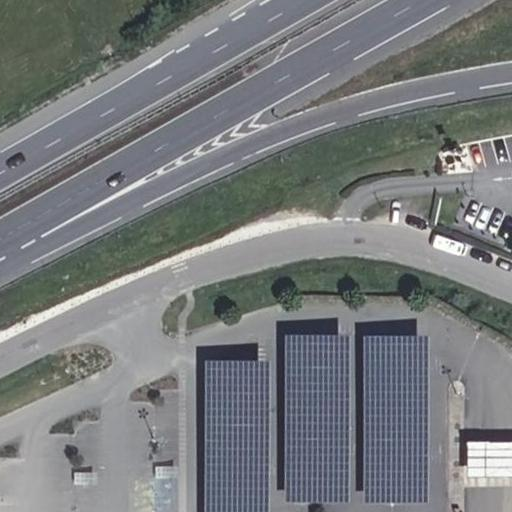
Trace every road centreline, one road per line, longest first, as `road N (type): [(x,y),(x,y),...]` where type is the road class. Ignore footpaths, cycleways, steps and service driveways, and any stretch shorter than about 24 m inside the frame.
road 1 (trunk): [(0,267),(261,136),(424,83),(511,71)]
road 2 (residential): [(0,352),(247,252),(327,235),(406,242),(511,282)]
road 3 (trunk): [(0,236),(419,0)]
road 4 (trunk): [(296,0),(0,168)]
road 5 (unknown): [(439,324),(440,511)]
road 6 (unknown): [(189,351),(200,511)]
